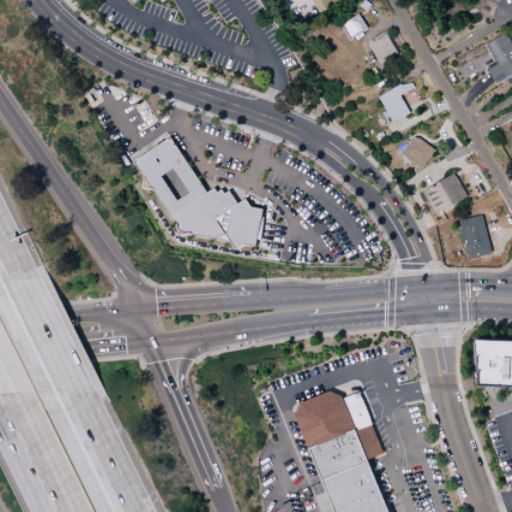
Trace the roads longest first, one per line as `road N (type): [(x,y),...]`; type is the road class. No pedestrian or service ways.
road 1 (tertiary): [(41,0),(75,35),(120,63),(306,133)]
road 2 (motorway): [(130,307),(0,102)]
road 3 (residential): [(388,0),(511,201)]
road 4 (residential): [(425,311),(450,432),(481,511)]
road 5 (tertiary): [(434,284),(413,229),(385,187),(332,139),(306,133)]
road 6 (motorway): [(89,408),(17,256)]
road 7 (motorway): [(210,494),(154,339)]
road 8 (secondary): [(404,287),(250,299)]
road 9 (secondary): [(154,339),(307,321)]
road 10 (motorway): [(112,511),(50,387)]
road 11 (motorway): [(21,396),(80,511)]
road 12 (secondary): [(130,307),(7,316)]
road 13 (motorway): [(0,401),(54,511)]
road 14 (secondary): [(250,299),(130,307)]
